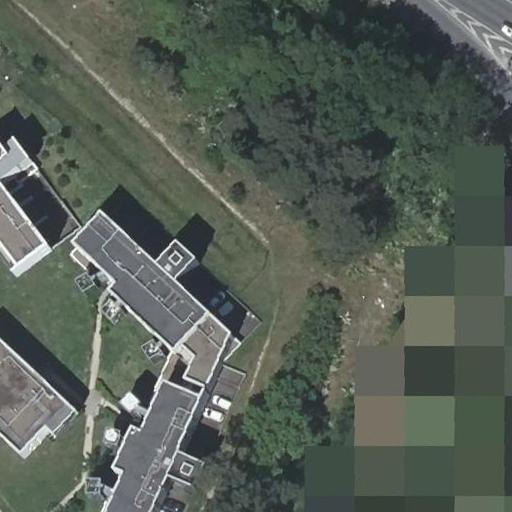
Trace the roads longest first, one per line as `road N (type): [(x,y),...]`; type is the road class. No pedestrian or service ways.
road 1 (track): [(287,511),(380,287),(440,204)]
road 2 (motorway): [(413,0),(511,96)]
